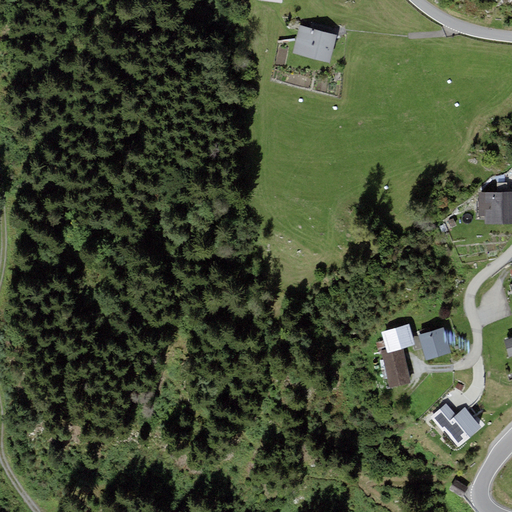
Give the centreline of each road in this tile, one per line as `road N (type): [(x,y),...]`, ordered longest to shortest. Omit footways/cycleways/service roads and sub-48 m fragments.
road 1 (residential): [(511,250),(472,289),(475,354),(415,372)]
road 2 (track): [(0,306),(8,189),(0,153)]
